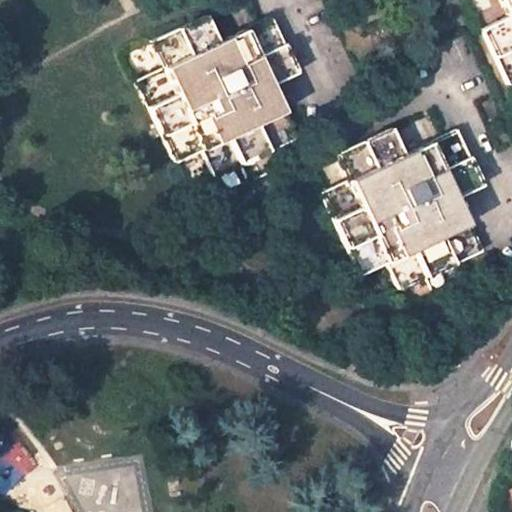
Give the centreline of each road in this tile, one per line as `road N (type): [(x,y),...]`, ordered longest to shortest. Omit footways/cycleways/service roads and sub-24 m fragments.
road 1 (residential): [(0,344),(48,323),(129,320),(223,344),(321,392)]
road 2 (residential): [(451,420),(321,392)]
road 3 (residential): [(321,392),(422,477)]
